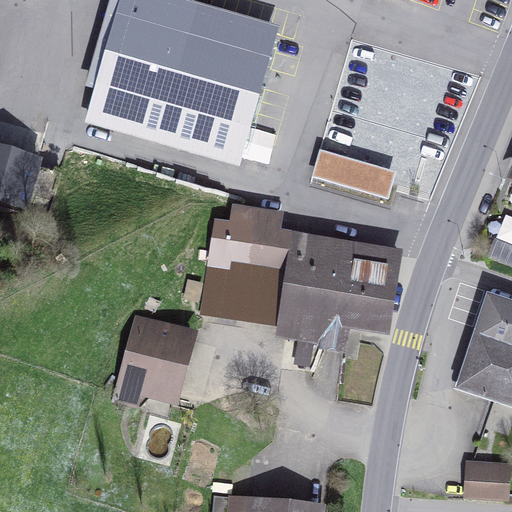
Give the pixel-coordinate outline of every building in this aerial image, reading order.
[(273,32),(161,0),(123,0),(90,114),(237,156),(272,36),(273,32)] [(396,171),(319,149),(311,177),(388,199),(396,171)] [(36,167),(0,155),(0,198),(24,205),(36,167)] [(393,255),(271,235),(274,215),(237,209),(233,229),(216,226),(203,309),(283,322),(281,337),(323,344),(322,348),(324,348),(343,351),(347,319),(382,325),(393,255)] [(489,256),(511,265),(511,248),(495,242),(489,256)] [(511,309),(490,302),(462,387),(511,403),(511,309)] [(145,391),(173,399),(189,340),(141,326),(124,385),(119,383),(114,401),(140,408),(145,391)] [(468,468),(466,498),(501,500),(503,470),(468,468)] [(274,511),(275,504),(215,498),(213,511),(274,511)]
